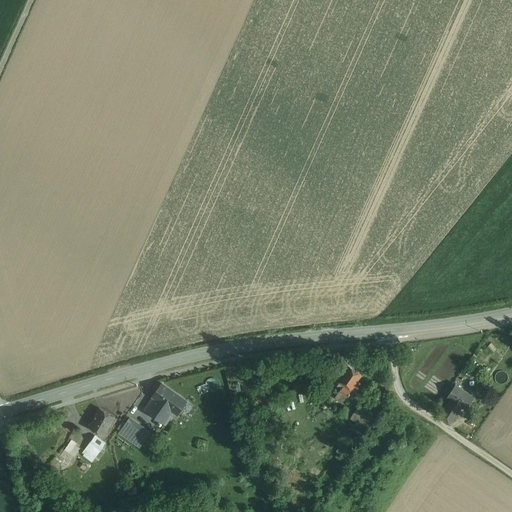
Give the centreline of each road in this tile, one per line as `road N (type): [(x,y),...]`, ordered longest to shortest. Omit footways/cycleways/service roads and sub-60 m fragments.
road 1 (secondary): [(0,413),(165,362),(393,329)]
road 2 (unclassified): [(393,329),(398,397),(511,473)]
road 3 (secondary): [(393,329),(511,309)]
